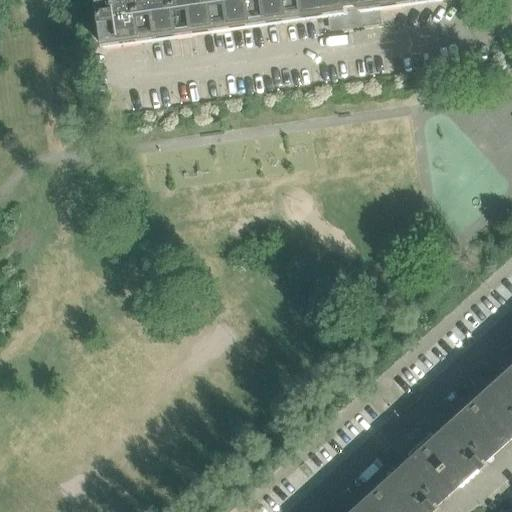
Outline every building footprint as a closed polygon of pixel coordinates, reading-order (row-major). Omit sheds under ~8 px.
[(456,0),(455,0),(97,0),(98,1),(106,50),(328,18),(327,13),(339,12),(340,20),(356,18),(357,20),(360,21),(362,21),(364,19),(365,16),(363,14),(361,13),(360,13),(359,9),(379,6),(379,11),(456,0)] [(511,366),(469,406),(503,443),(511,434),(511,366)] [(481,462),(503,443),(469,406),(421,449),(455,486),(457,485),(476,467),(480,471),(485,466),(481,462)] [(433,506),(444,496),(447,499),(459,487),(457,485),(455,486),(421,449),(373,492),(390,511),(426,511),(428,511),(429,511),(434,511),(437,510),(433,506)] [(390,511),(373,492),(351,511),(390,511)]
